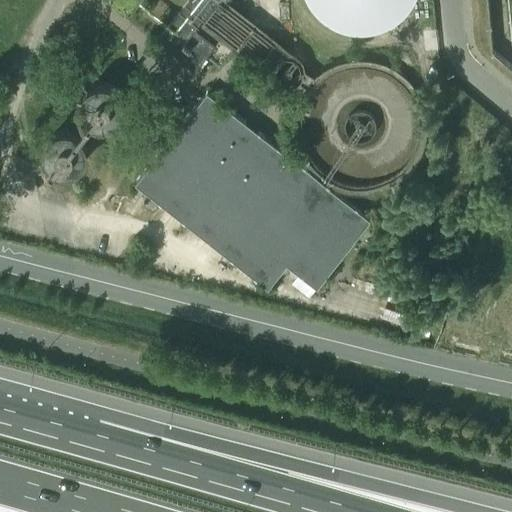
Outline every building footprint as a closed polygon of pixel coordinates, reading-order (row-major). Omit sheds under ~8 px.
[(196,27),(217,0),(187,0),(158,38),(176,52),(196,68),(216,43),(196,27)] [(387,24),(403,13),(412,0),(310,0),(315,8),(329,21),(347,28),(367,29),(387,24)] [(108,86),(103,84),(93,85),(86,88),(82,92),(78,100),(77,107),(78,111),(81,118),(86,124),(94,127),(104,127),(112,124),(118,117),(121,110),(121,105),(119,97),(115,90),(108,86)] [(317,287),(370,219),(207,91),(135,182),(268,286),(287,263),(317,287)] [(72,132),(63,130),(54,132),(48,136),(45,139),(42,148),(42,156),(45,163),(50,168),(57,171),(66,172),(74,169),(80,163),(84,155),(83,146),(80,139),(72,132)]
